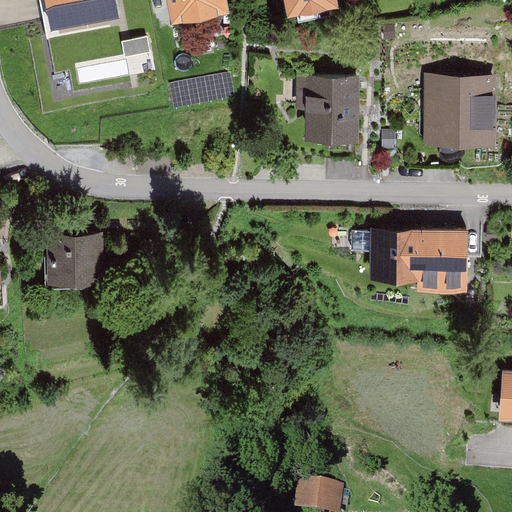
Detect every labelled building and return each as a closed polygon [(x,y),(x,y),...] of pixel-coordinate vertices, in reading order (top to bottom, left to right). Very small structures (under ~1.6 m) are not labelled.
[(144,4),(143,0),(69,0),(73,17),(144,4)] [(351,67),(294,67),(294,99),(309,99),(309,130),(351,130),(351,67)] [(491,68),(420,68),(420,120),(431,120),(431,134),(491,134),(491,68)] [(499,221),(483,221),(483,236),(499,236),(499,221)] [(97,228),(44,228),(44,279),(97,279),(97,228)] [(465,231),(354,230),(354,246),(374,247),(374,271),(419,271),(419,283),(464,283),(465,231)] [(511,366),(503,366),(499,415),(511,416),(511,366)] [(293,475),(289,503),(334,508),(337,480),(293,475)]
